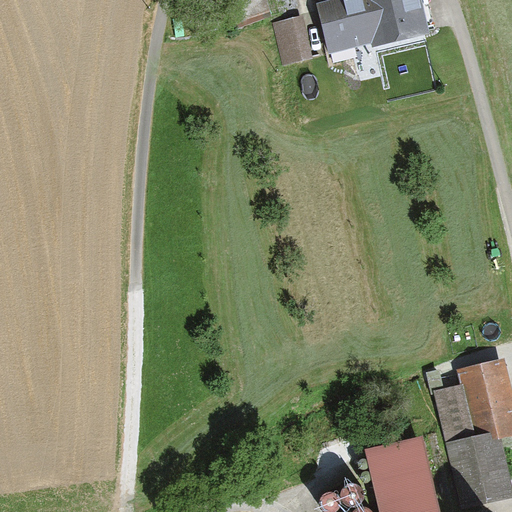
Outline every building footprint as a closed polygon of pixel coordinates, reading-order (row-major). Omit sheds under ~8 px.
[(262,0),(213,0),(223,31),(268,17),(262,0)] [(425,0),(316,0),(329,56),(433,33),(425,0)] [(304,18),(279,20),(282,64),(307,63),(304,18)] [(432,380),(458,511),(511,500),(511,481),(489,369),(432,380)] [(446,511),(428,436),(341,456),(354,511),(446,511)]
